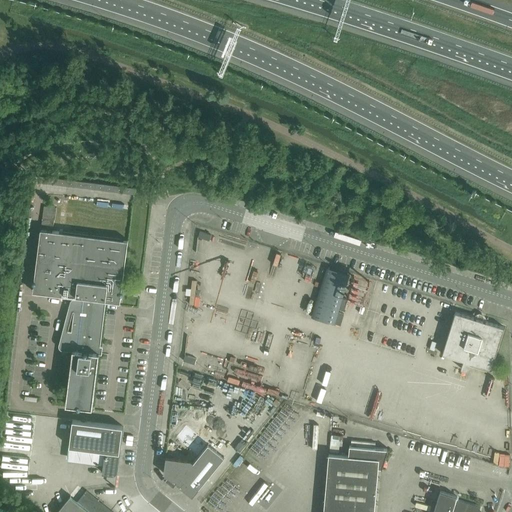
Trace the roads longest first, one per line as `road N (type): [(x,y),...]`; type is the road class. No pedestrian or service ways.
road 1 (unclassified): [(172,511),(149,491),(142,471),(173,220),(185,204),(201,202),(511,299)]
road 2 (motorway): [(112,0),(298,72),(511,182)]
road 3 (unknown): [(44,407),(55,313),(49,302),(25,309),(17,396),(24,405)]
road 4 (motorway): [(307,0),(511,68)]
road 5 (unknown): [(148,421),(109,416),(114,319),(119,309),(162,312)]
road 6 (unknown): [(333,354),(511,412)]
road 7 (unknown): [(144,481),(54,470),(49,421)]
road 8 (unknown): [(448,307),(436,328),(382,319),(380,296),(406,294)]
